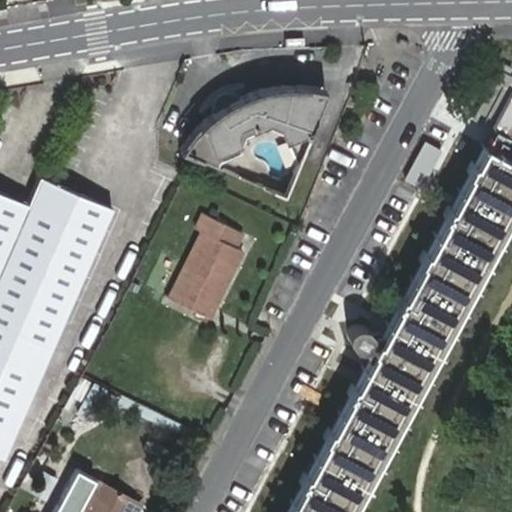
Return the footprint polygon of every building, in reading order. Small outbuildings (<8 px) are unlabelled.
[(217,108),(216,110),(192,158),(278,196),(323,91),(307,88),(298,87),(281,87),(273,87),(256,91),(241,96),(225,104),(217,108)] [(511,88),(493,124),(511,133),(511,88)] [(192,158),(216,110),(211,113),(198,125),(192,131),(186,137),(177,151),(192,158)] [(346,511),(511,206),(511,159),(484,144),(351,391),(287,511),(346,511)] [(0,185),(0,405),(32,335),(49,343),(114,207),(85,193),(42,172),(29,199),(0,185)] [(240,252),(248,236),(208,215),(201,229),(206,233),(172,298),(210,320),(245,254),(240,252)] [(32,335),(0,405),(0,448),(1,449),(49,343),(32,335)] [(102,421),(109,386),(79,379),(71,415),(102,421)] [(136,511),(140,506),(77,470),(54,511),(136,511)]
